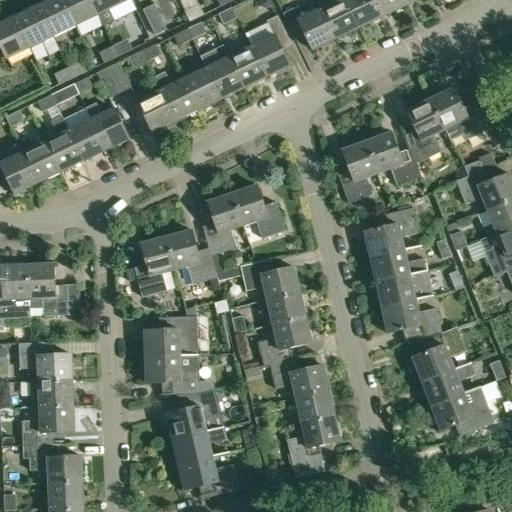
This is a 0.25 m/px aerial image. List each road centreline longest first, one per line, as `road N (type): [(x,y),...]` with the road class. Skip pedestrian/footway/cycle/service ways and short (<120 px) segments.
road 1 (residential): [(202,511),(385,472),(291,104)]
road 2 (residential): [(93,203),(103,239),(115,511)]
road 3 (residential): [(93,203),(291,104)]
road 4 (residential): [(291,104),(452,29)]
